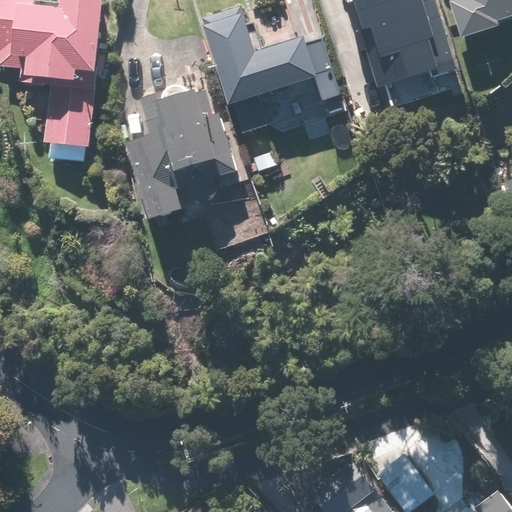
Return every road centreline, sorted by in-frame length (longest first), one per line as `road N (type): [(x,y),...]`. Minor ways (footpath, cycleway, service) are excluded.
road 1 (residential): [(511,379),(207,478),(135,467),(108,448)]
road 2 (residential): [(108,448),(425,368),(511,332)]
road 3 (residential): [(0,369),(108,448)]
